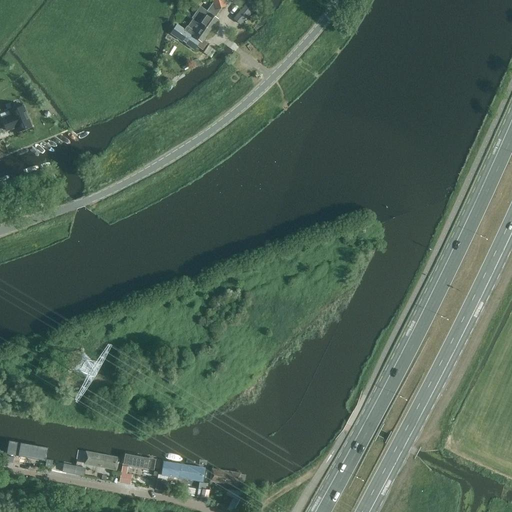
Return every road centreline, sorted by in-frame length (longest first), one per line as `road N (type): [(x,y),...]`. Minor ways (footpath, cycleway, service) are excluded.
road 1 (unclassified): [(0,231),(111,190),(200,138),(254,95),(341,0)]
road 2 (primary): [(511,138),(323,511)]
road 3 (primary): [(362,511),(511,217)]
road 4 (unclassified): [(0,465),(183,499),(213,511)]
